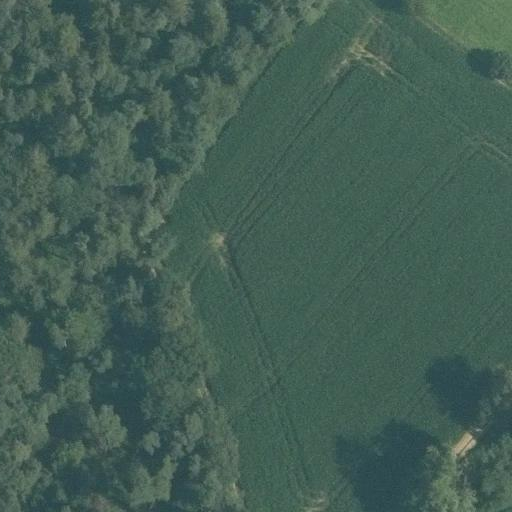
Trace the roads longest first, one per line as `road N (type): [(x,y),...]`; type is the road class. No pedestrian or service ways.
road 1 (track): [(114,239),(246,511)]
road 2 (track): [(411,511),(511,399)]
road 3 (track): [(114,239),(0,330)]
road 4 (track): [(0,193),(82,215),(114,239)]
